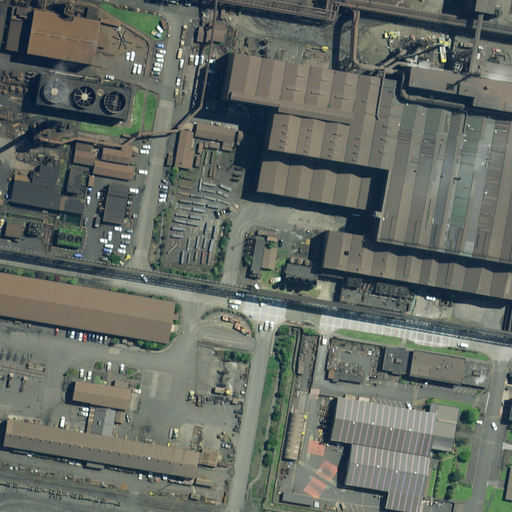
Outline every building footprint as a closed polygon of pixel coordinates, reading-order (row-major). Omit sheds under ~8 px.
[(464,0),(470,1),(468,8),(492,12),(494,0),(464,0)] [(15,4),(8,51),(97,63),(103,16),(15,4)] [(324,263),(511,295),(511,64),(471,57),(468,70),(412,61),(409,79),(240,52),(232,103),(264,108),(250,186),(373,207),(368,236),(330,230),(324,263)] [(27,110),(123,125),(128,89),(33,74),(27,110)] [(75,142),(73,163),(95,165),(94,176),(135,180),(138,148),(75,142)] [(16,179),(12,200),(86,215),(89,196),(57,190),(62,166),(41,162),(37,183),(16,179)] [(132,189),(106,186),(101,224),(126,228),(132,189)] [(177,296),(0,266),(0,311),(170,339),(177,296)] [(489,356),(384,339),(380,366),(484,383),(489,356)] [(115,388),(73,380),(70,401),(90,404),(126,410),(129,411),(133,390),(128,389),(129,383),(117,380),(115,388)] [(431,410),(337,394),(329,437),(351,441),(344,480),(390,487),(387,504),(434,511),(442,511),(461,402),(433,397),(431,410)] [(126,410),(90,404),(85,434),(112,438),(115,422),(124,424),(126,410)] [(291,414),(283,458),(296,460),(304,416),(291,414)] [(85,434),(10,422),(7,442),(5,449),(197,480),(201,453),(112,438),(85,434)] [(284,492),(282,501),(312,506),(313,497),(284,492)]
